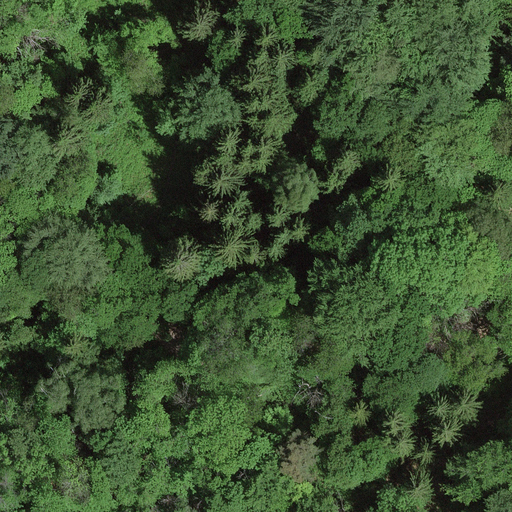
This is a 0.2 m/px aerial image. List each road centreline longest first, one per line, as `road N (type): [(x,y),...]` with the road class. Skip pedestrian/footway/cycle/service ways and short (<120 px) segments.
road 1 (track): [(129,255),(180,336),(209,351),(329,342),(511,303)]
road 2 (track): [(0,229),(89,234),(129,255)]
